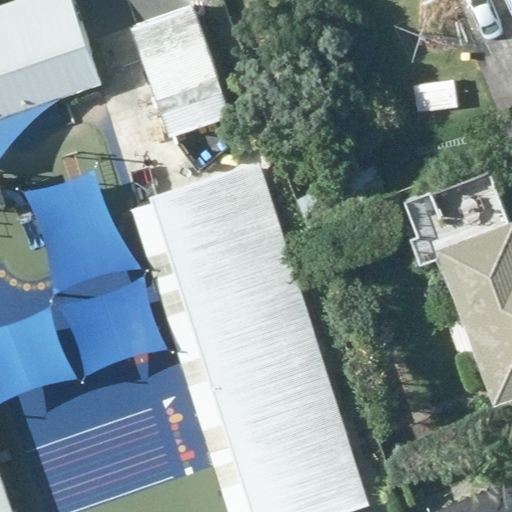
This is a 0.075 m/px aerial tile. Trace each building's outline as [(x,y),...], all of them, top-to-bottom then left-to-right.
[(0,511),(0,117),(105,81),(77,0),(50,0),(0,17),(0,511)] [(195,6),(131,28),(167,134),(231,113),(195,6)] [(370,511),(262,161),(135,200),(231,511),(370,511)] [(511,220),(443,244),(498,403),(511,398),(511,220)] [(511,511),(511,479),(422,511),(511,511)]
